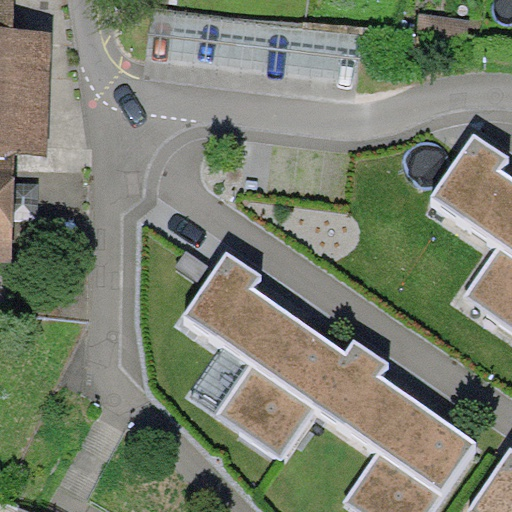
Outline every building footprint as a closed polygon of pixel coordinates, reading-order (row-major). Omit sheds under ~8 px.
[(51,162),(52,34),(17,34),(17,0),(0,0),(0,177),(12,177),(12,162),(51,162)] [(511,175),(462,142),(417,209),(486,256),(455,301),(511,339),(511,175)] [(0,264),(12,265),(12,217),(12,177),(0,177),(0,264)] [(335,510),(338,511),(442,511),(486,447),(217,271),(184,321),(251,365),(212,424),(282,470),(313,423),(369,459),(335,510)] [(511,511),(511,462),(507,459),(470,511),(511,511)]
